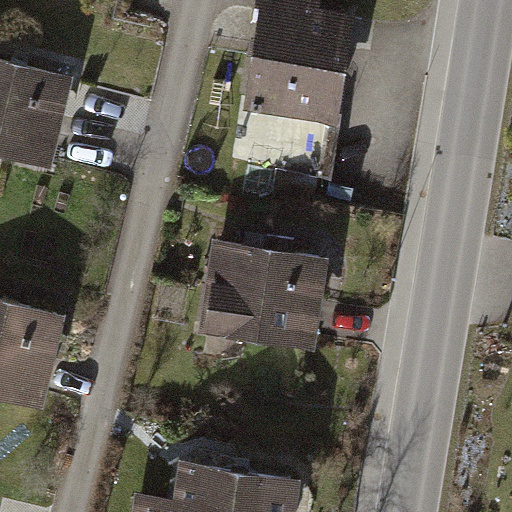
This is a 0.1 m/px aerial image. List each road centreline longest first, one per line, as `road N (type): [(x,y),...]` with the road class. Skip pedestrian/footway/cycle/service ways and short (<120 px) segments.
road 1 (residential): [(197,0),(75,511)]
road 2 (tertiary): [(486,0),(403,511)]
